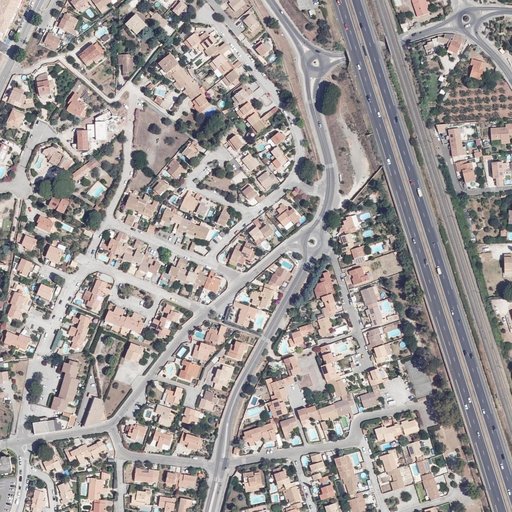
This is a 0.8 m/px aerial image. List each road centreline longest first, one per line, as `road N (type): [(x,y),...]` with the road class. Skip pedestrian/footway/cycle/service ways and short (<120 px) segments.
road 1 (motorway): [(340,0),(502,511)]
road 2 (motorway): [(511,491),(356,0)]
road 3 (tertiary): [(305,248),(235,392),(217,465)]
road 4 (tertiary): [(225,463),(238,396),(316,250)]
road 5 (residential): [(297,176),(298,134),(286,109),(209,17)]
road 6 (residential): [(8,68),(28,71),(60,57),(112,104),(129,85)]
road 7 (residential): [(106,221),(131,163),(136,89)]
road 8 (tertiary): [(344,56),(467,19)]
